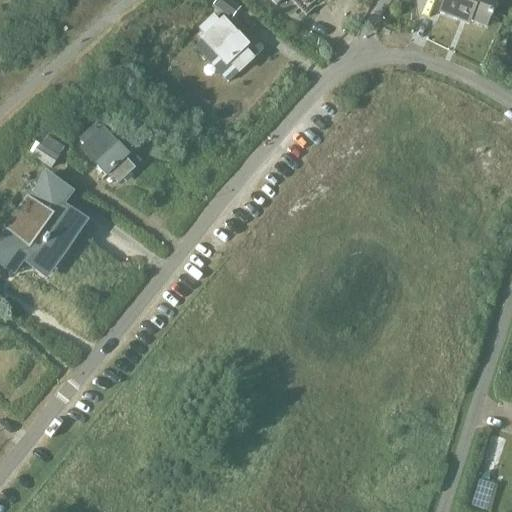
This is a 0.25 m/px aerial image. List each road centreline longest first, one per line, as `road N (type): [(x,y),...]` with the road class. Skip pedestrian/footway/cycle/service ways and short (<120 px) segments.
road 1 (residential): [(0,481),(319,90),(359,52)]
road 2 (residential): [(444,511),(511,301)]
road 3 (residential): [(511,106),(461,76),(359,52)]
